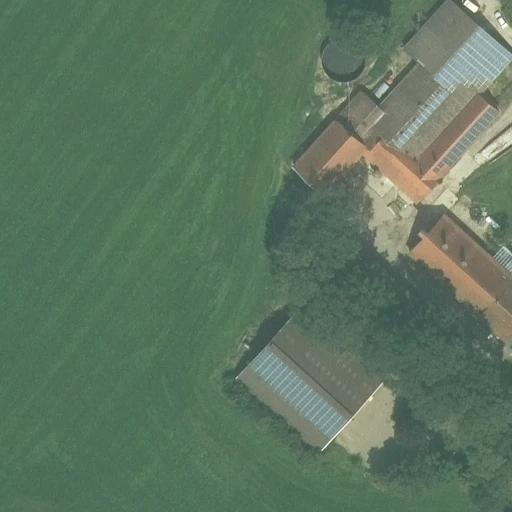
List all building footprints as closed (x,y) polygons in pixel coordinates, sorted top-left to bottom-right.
[(511,62),(511,47),(457,0),(456,0),(412,51),(426,63),(475,105),(488,90),(511,62)] [(475,105),(426,63),(389,105),(384,101),(371,117),(395,137),(424,163),(475,105)] [(475,105),(424,163),(445,182),(510,108),(488,90),(475,105)] [(340,117),(303,166),(334,189),(371,140),(340,117)] [(424,163),(395,137),(375,159),(426,203),(445,182),(424,163)] [(511,268),(451,212),(415,251),(511,341),(511,268)] [(391,379),(308,308),(244,381),(328,452),(391,379)]
